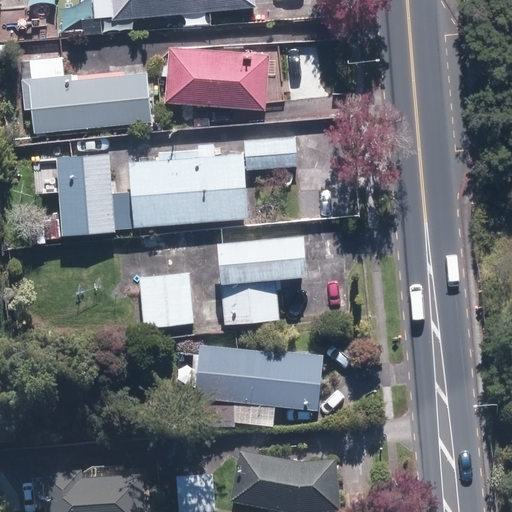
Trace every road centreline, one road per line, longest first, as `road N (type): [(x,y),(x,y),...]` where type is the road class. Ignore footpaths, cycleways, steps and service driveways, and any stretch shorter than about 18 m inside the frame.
road 1 (primary): [(432,267),(407,0)]
road 2 (primary): [(453,511),(432,267)]
